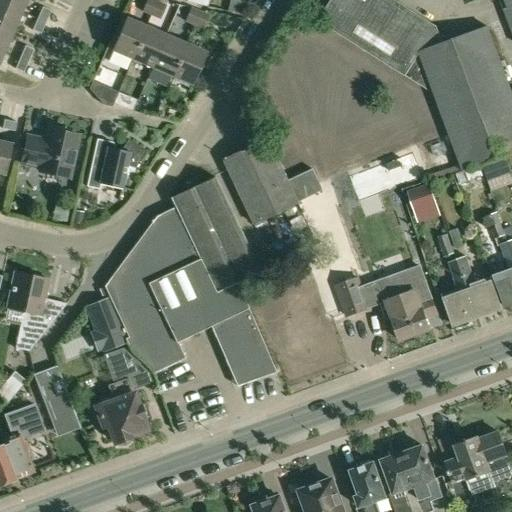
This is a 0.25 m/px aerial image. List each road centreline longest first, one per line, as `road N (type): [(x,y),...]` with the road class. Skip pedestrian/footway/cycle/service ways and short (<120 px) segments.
road 1 (tertiary): [(46,511),(511,343)]
road 2 (residential): [(0,227),(62,242),(113,232),(195,138),(276,0)]
